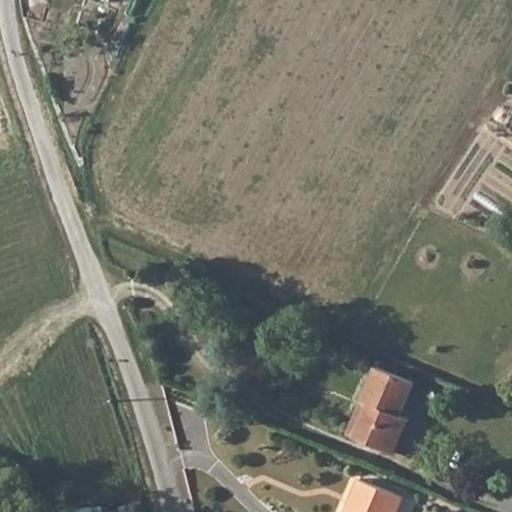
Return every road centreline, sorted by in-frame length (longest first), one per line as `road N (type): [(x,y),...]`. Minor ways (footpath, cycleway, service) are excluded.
road 1 (residential): [(178,511),(8,43),(3,0)]
road 2 (unknown): [(159,449),(184,438),(201,442),(264,505)]
